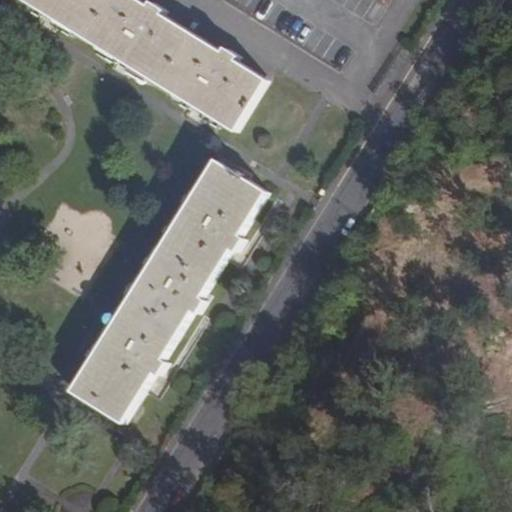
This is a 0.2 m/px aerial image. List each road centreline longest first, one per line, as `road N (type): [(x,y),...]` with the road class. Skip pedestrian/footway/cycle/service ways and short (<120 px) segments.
road 1 (residential): [(161,511),(476,0)]
road 2 (unknown): [(398,126),(206,0)]
